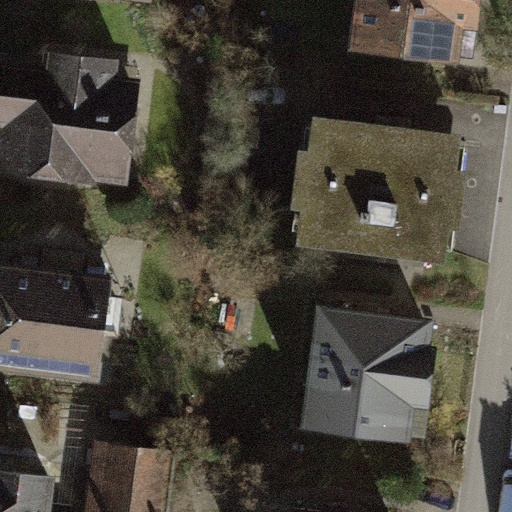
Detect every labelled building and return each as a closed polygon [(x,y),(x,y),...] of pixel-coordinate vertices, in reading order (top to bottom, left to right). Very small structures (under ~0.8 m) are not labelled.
[(365,0),(360,43),(475,59),(481,18),(477,18),(479,0),(365,0)] [(92,171),(124,175),(134,83),(110,80),(112,63),(52,56),(50,74),(5,69),(0,108),(0,159),(6,161),(6,166),(92,175),(92,171)] [(458,140),(322,123),(309,232),(445,249),(458,140)] [(107,278),(0,264),(0,358),(95,370),(107,278)] [(309,420),(424,436),(430,395),(426,395),(432,350),(425,349),(429,322),(324,308),(309,420)] [(95,511),(169,511),(177,452),(105,443),(95,511)] [(0,511),(44,511),(50,478),(0,471),(0,511)]
